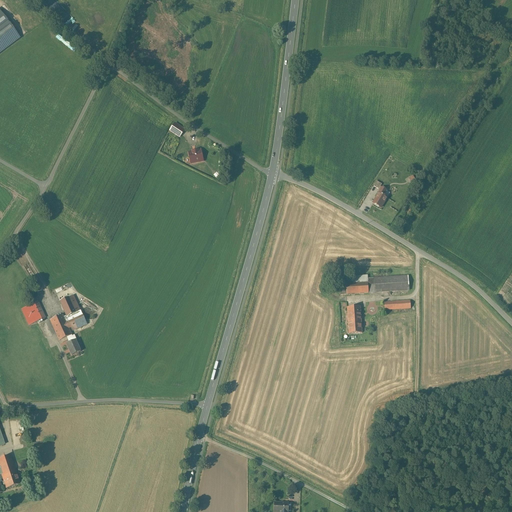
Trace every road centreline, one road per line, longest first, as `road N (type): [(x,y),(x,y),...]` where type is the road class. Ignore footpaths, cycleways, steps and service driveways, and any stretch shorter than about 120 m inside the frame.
road 1 (unclassified): [(273,175),(331,198),(456,273),(511,323)]
road 2 (primary): [(273,175),(207,405)]
road 3 (track): [(417,297),(416,445),(394,478),(401,511)]
road 4 (unclassified): [(207,405),(105,399),(0,408)]
road 5 (unclassified): [(104,63),(273,175)]
road 6 (primary): [(295,0),(273,175)]
road 7 (unclassified): [(104,63),(41,185)]
